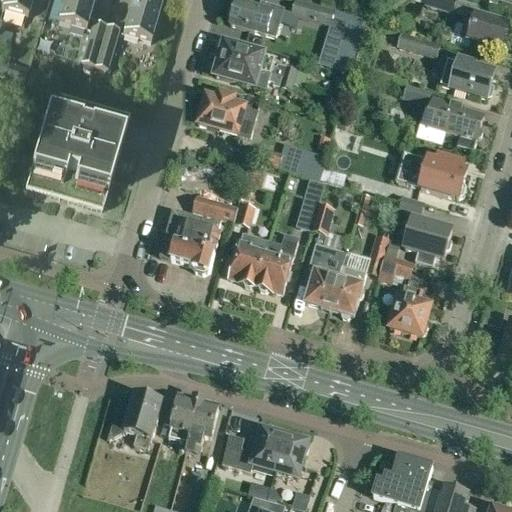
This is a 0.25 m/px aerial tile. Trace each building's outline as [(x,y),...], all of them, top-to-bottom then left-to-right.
[(0,0),(5,2),(1,13),(27,21),(33,0),(0,0)] [(64,0),(58,25),(86,34),(95,0),(64,0)] [(133,0),(122,38),(150,46),(163,0),(133,0)] [(457,5),(445,1),(441,0),(427,0),(425,10),(441,14),(453,18),(455,15),(457,5)] [(511,0),(484,0),(488,1),(488,5),(496,7),(499,5),(511,8),(511,0)] [(291,18),(300,21),(330,30),(334,15),(296,3),(292,16),(291,18)] [(291,18),(292,16),(261,8),(260,11),(238,4),(230,29),(266,40),(266,39),(276,42),(279,28),(297,33),(300,21),(291,18)] [(360,22),(334,15),(330,30),(331,30),(320,66),(344,74),(360,22)] [(467,19),(464,29),(457,27),(450,48),(467,53),(470,46),(501,55),(508,30),(477,21),(477,22),(467,19)] [(94,70),(106,29),(93,25),(81,67),(94,70)] [(106,29),(94,70),(107,74),(119,33),(106,29)] [(434,62),(438,49),(402,39),(398,51),(434,62)] [(283,82),(286,71),(278,69),(277,72),(273,70),(275,62),(264,59),(224,47),(223,51),(220,53),(217,63),(283,82)] [(4,64),(0,63),(0,77),(5,79),(9,66),(4,64)] [(272,89),(280,91),(283,82),(217,63),(214,74),(216,77),(215,80),(255,92),(255,91),(266,94),(269,85),(273,87),(272,89)] [(448,64),(441,89),(487,103),(494,78),(473,71),(474,68),(460,64),(458,67),(448,64)] [(23,87),(28,72),(10,67),(5,82),(23,87)] [(297,75),(286,71),(283,82),(280,91),(292,95),(297,75)] [(428,108),(431,98),(407,91),(404,102),(428,108)] [(102,215),(121,149),(129,119),(84,106),(53,97),(25,193),(102,215)] [(220,136),(236,140),(237,140),(242,126),(254,129),(257,117),(245,113),(246,112),(233,108),(235,103),(219,98),(217,104),(206,101),(198,129),(220,136)] [(435,104),(432,114),(426,132),(460,143),(457,151),(473,156),(476,146),(476,147),(484,121),(462,115),(463,111),(451,108),(450,109),(435,104)] [(398,144),(395,152),(408,156),(410,147),(398,144)] [(319,186),(326,162),(284,149),(281,160),(258,153),(255,165),(319,186)] [(414,175),(410,189),(420,192),(419,193),(458,204),(466,176),(463,175),(465,168),(438,160),(437,166),(428,163),(428,164),(418,161),(414,175)] [(320,186),(343,193),(347,181),(323,174),(320,186)] [(363,200),(355,230),(361,232),(370,202),(363,200)] [(197,201),(193,216),(233,228),(237,213),(197,201)] [(402,202),(399,215),(419,221),(423,208),(402,202)] [(310,235),(317,212),(305,208),(298,231),(310,235)] [(249,232),(255,213),(242,209),(237,228),(249,232)] [(318,212),(317,212),(310,235),(326,240),(334,215),(318,211),(318,212)] [(221,229),(203,223),(175,215),(162,261),(172,264),(171,265),(192,271),(192,272),(210,277),(220,239),(218,238),(221,229)] [(412,223),(404,251),(404,253),(418,257),(443,264),(446,255),(449,254),(451,246),(449,243),(451,234),(412,223)] [(256,292),(266,258),(251,254),(252,251),(251,251),(253,243),(243,240),(241,248),(240,248),(230,284),(256,292)] [(354,322),(365,281),(378,284),(386,260),(389,247),(377,243),(370,266),(345,259),(329,315),(354,322)] [(415,268),(418,257),(404,253),(404,251),(389,247),(386,260),(413,268),(415,268)] [(305,308),(329,315),(345,259),(316,250),(309,277),(313,278),(305,308)] [(280,263),(266,258),(256,292),(282,299),(292,263),(294,255),(283,251),(281,259),(280,259),(280,263)] [(386,260),(378,284),(390,288),(394,276),(409,281),(409,282),(413,268),(386,260)] [(431,311),(419,308),(423,297),(402,290),(398,302),(389,333),(422,342),(431,311)] [(511,328),(510,328),(504,349),(493,346),(490,360),(500,363),(499,364),(511,368),(511,328)] [(131,409),(121,406),(117,421),(126,424),(127,425),(124,436),(137,440),(134,451),(148,455),(151,444),(161,408),(134,401),(131,409)] [(181,456),(186,457),(199,405),(193,404),(179,401),(168,443),(183,447),(181,456)] [(199,405),(186,457),(198,460),(203,441),(210,443),(218,411),(205,407),(199,405)] [(253,469),(274,475),(284,440),(281,439),(279,436),(269,433),(266,435),(261,434),(255,457),(241,454),(244,444),(229,439),(222,469),(250,477),(253,469)] [(288,441),(284,440),(274,475),(297,482),(304,459),(307,457),(309,452),(307,449),(308,447),(303,445),(301,443),(291,440),(288,441)] [(399,462),(393,482),(426,492),(432,472),(399,462)] [(409,511),(419,511),(423,501),(426,492),(393,482),(385,480),(383,487),(377,485),(373,501),(405,511),(409,511)] [(270,491),(251,486),(247,499),(266,504),(270,491)] [(467,511),(464,511),(468,499),(444,492),(437,511),(467,511)] [(424,511),(427,503),(423,501),(419,511),(409,511),(405,511),(404,511),(424,511)] [(276,511),(277,509),(254,502),(249,511),(276,511)]
